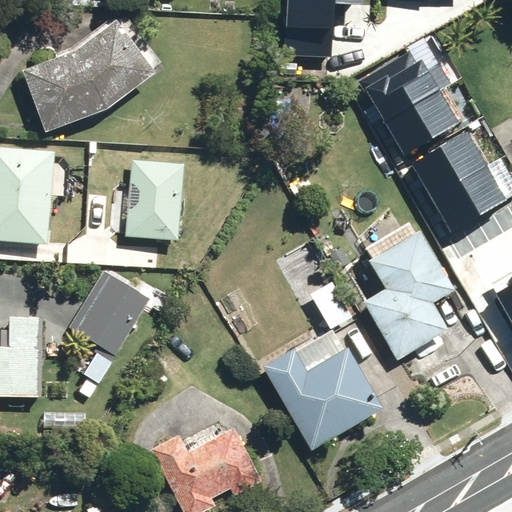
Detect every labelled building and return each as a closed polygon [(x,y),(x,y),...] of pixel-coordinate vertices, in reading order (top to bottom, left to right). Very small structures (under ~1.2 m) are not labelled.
[(362,0),(288,0),(287,25),(332,27),(334,1),(363,3),(362,0)] [(27,72),(46,133),(110,112),(115,110),(164,68),(117,14),(63,56),(27,72)] [(410,52),(358,83),(383,122),(438,89),(421,61),(417,63),(410,52)] [(438,89),(383,122),(403,157),(460,123),(438,89)] [(488,167),(467,132),(412,166),(432,200),(488,167)] [(68,144),(67,160),(97,162),(98,146),(68,144)] [(0,244),(50,246),(52,197),(66,198),(67,179),(62,178),(62,171),(53,170),(54,151),(0,148),(0,244)] [(219,150),(218,170),(245,171),(245,151),(219,150)] [(113,185),(110,233),(126,234),(126,239),(180,243),(185,164),(133,160),(131,187),(113,185)] [(488,167),(432,200),(452,233),(508,200),(488,167)] [(457,290),(423,232),(418,234),(412,223),(367,249),(374,260),(371,262),(387,291),(366,303),(399,361),(450,331),(434,304),(457,290)] [(351,263),(341,247),(329,255),(338,271),(351,263)] [(354,318),(317,258),(296,270),(333,330),(354,318)] [(103,269),(68,326),(101,347),(84,375),(89,378),(80,393),(90,400),(152,300),(103,269)] [(511,285),(496,295),(511,321),(511,285)] [(45,321),(11,320),(10,354),(0,353),(0,397),(42,399),(45,321)] [(295,351),(264,368),(313,452),(385,411),(349,349),(346,351),(335,331),(297,353),(295,351)] [(241,433),(222,430),(186,448),(181,437),(152,451),(181,511),(208,511),(217,508),(213,500),(231,491),(234,496),(264,482),(241,433)]
